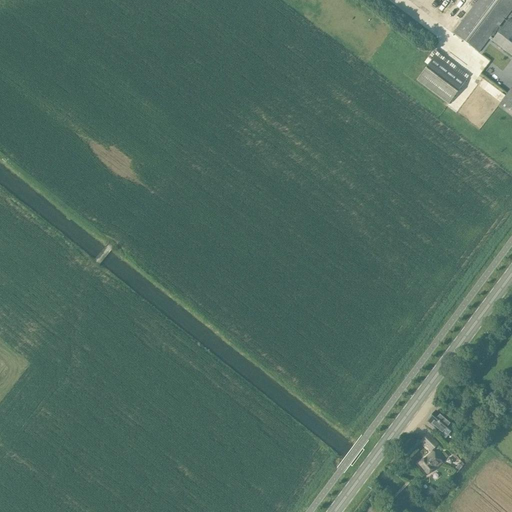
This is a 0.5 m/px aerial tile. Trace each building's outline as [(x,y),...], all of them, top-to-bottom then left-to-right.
[(511,9),(511,0),(477,0),(452,34),(479,53),(511,9)] [(492,42),(511,57),(511,20),(509,18),(492,42)] [(434,56),(416,81),(448,105),(466,81),(434,56)] [(511,86),(497,107),(511,118),(511,86)] [(435,412),(426,422),(444,438),(455,425),(445,417),(444,419),(435,412)] [(471,418),(457,430),(465,440),(480,428),(471,418)] [(439,444),(427,433),(419,442),(430,453),(439,444)] [(459,439),(452,445),(455,448),(465,459),(474,451),(463,440),(461,441),(459,439)] [(432,452),(418,464),(427,475),(434,469),(433,469),(441,463),(432,452)]
